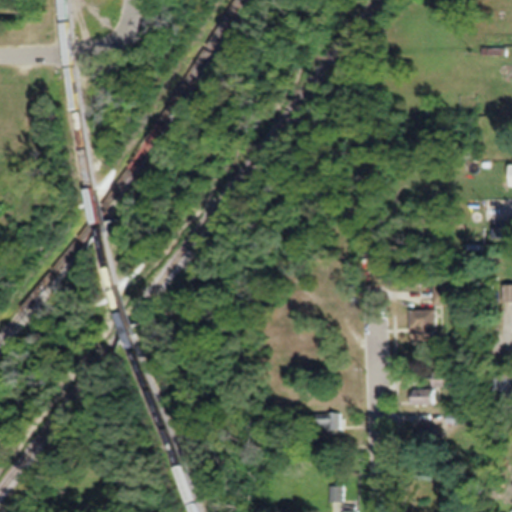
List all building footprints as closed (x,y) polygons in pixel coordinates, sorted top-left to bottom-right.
[(511,238),(511,218),(501,219),(501,238),(511,238)] [(436,302),(449,302),(449,291),(436,291),(436,302)] [(438,340),(438,309),(413,309),(413,340),(438,340)] [(453,386),(453,371),(436,371),(436,386),(453,386)] [(437,404),(437,388),(413,388),(413,404),(437,404)] [(344,430),(344,413),(316,413),(316,430),(344,430)] [(344,485),(332,485),(332,501),(344,501),(344,485)] [(460,509),(491,511),(492,488),(461,487),(460,509)]
